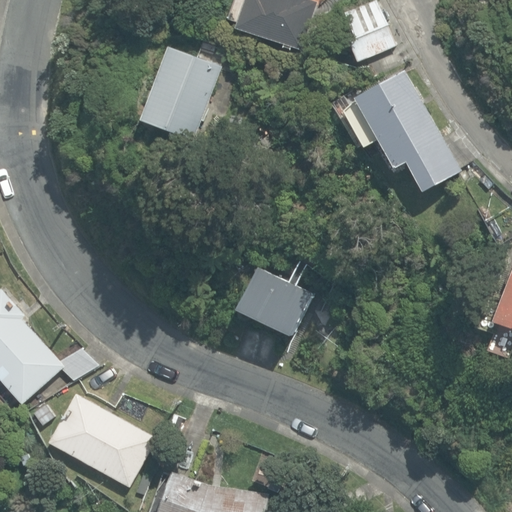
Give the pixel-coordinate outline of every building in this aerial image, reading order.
[(248,0),(239,27),(303,49),(319,2),(313,0),(248,0)] [(358,38),(390,25),(379,0),(375,0),(347,13),(358,38)] [(398,45),(390,25),(358,38),(351,41),(360,62),(398,45)] [(145,120),(196,140),(224,66),(172,46),(145,120)] [(463,170),(408,71),(358,98),(356,102),(348,110),(368,146),(382,138),(398,168),(411,161),(427,190),(463,170)] [(241,309),(295,334),(314,292),(261,268),(241,309)] [(511,274),(496,320),(511,325),(511,274)] [(0,292),(0,375),(25,404),(64,369),(76,380),(103,364),(85,347),(63,361),(25,318),(29,315),(5,288),(0,292)] [(52,442),(132,486),(159,437),(79,393),(52,442)] [(36,412),(44,424),(56,415),(48,404),(36,412)] [(268,511),(272,493),(211,484),(175,471),(160,511),(268,511)]
